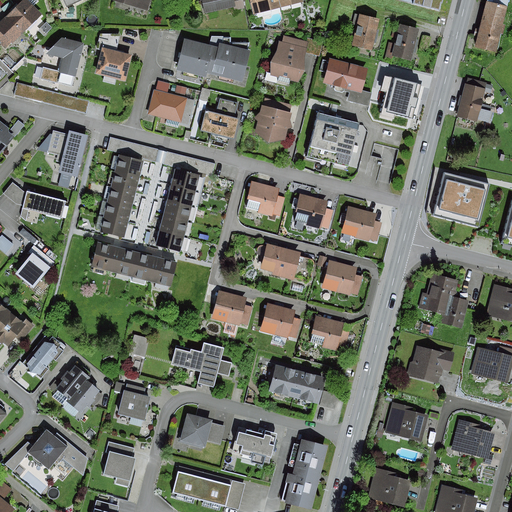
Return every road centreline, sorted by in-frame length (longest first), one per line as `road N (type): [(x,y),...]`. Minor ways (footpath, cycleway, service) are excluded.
road 1 (residential): [(228,226),(373,268),(366,312),(350,318),(223,285),(217,266)]
road 2 (residential): [(354,438),(181,397),(166,417),(144,507)]
road 3 (residential): [(246,164),(0,100)]
road 4 (primary): [(413,205),(466,0)]
road 5 (primary): [(354,438),(404,242)]
road 6 (residential): [(413,205),(246,164)]
